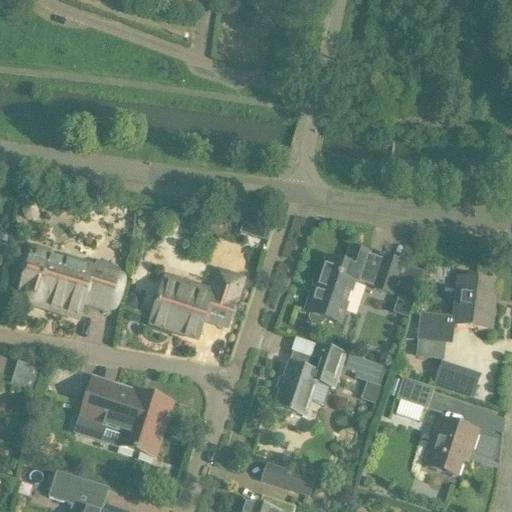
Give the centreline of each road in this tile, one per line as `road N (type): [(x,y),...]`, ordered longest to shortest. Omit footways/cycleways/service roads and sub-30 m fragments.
road 1 (residential): [(511,221),(295,197),(343,0)]
road 2 (residential): [(233,381),(0,343)]
road 3 (residential): [(193,511),(233,381)]
